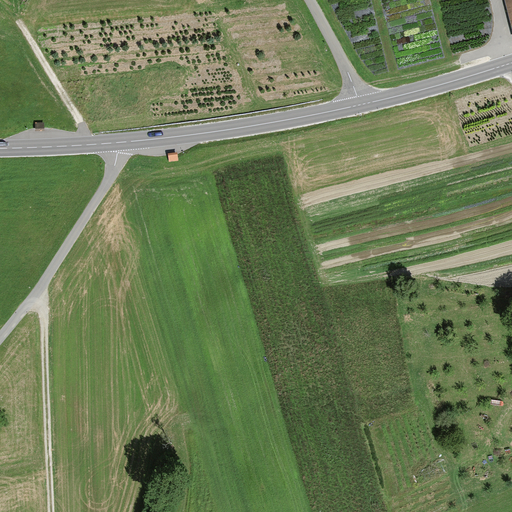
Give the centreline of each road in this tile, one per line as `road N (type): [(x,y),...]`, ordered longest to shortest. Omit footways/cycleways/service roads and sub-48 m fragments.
road 1 (secondary): [(0,148),(199,134),(360,104)]
road 2 (track): [(0,333),(108,179),(122,143)]
road 3 (track): [(49,511),(39,285)]
road 4 (secondary): [(360,104),(511,64)]
road 5 (track): [(16,19),(93,145)]
